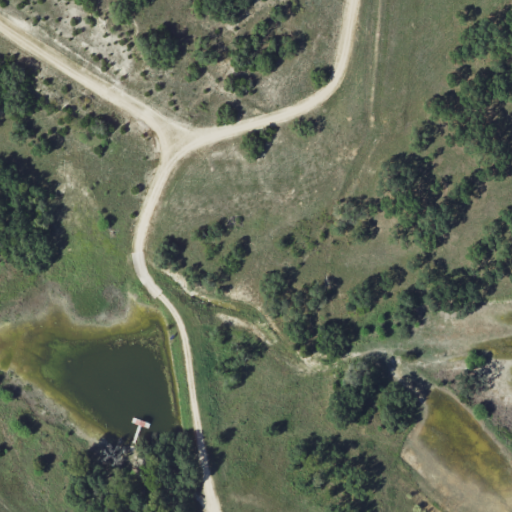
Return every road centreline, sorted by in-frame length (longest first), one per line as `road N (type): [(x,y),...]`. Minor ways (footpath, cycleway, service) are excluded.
road 1 (residential): [(0,26),(178,137),(200,139),(305,108),(333,83),(352,0)]
road 2 (residential): [(213,511),(180,328),(137,253),(178,137)]
